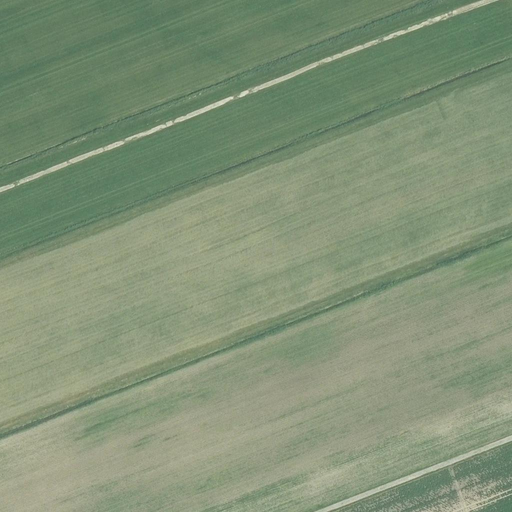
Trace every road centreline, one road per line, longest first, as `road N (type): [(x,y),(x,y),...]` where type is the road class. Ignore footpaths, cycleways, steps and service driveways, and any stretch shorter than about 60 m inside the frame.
road 1 (track): [(0,194),(491,0)]
road 2 (track): [(322,511),(511,437)]
